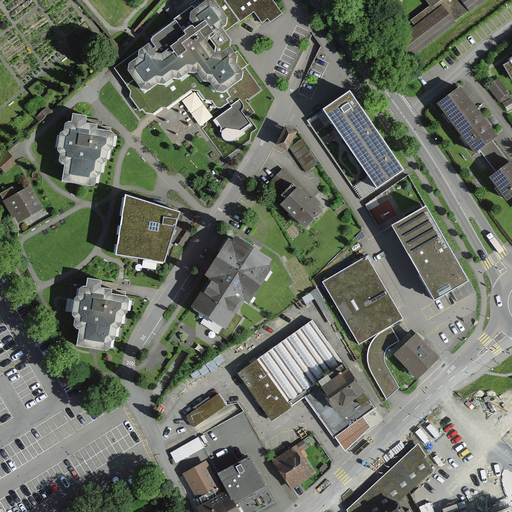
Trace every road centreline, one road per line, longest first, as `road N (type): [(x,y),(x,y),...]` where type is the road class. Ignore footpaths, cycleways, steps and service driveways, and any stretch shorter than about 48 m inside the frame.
road 1 (residential): [(190,511),(131,398),(132,356),(254,163),(338,0)]
road 2 (tertiary): [(304,511),(508,327)]
road 3 (residential): [(511,27),(400,113)]
road 4 (primary): [(400,113),(319,0)]
